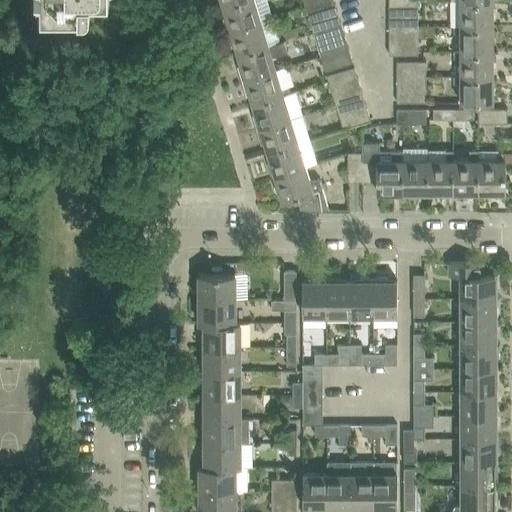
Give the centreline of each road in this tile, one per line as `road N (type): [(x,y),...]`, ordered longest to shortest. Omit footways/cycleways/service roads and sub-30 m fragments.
road 1 (residential): [(249,236),(160,236),(161,511)]
road 2 (residential): [(511,240),(249,236)]
